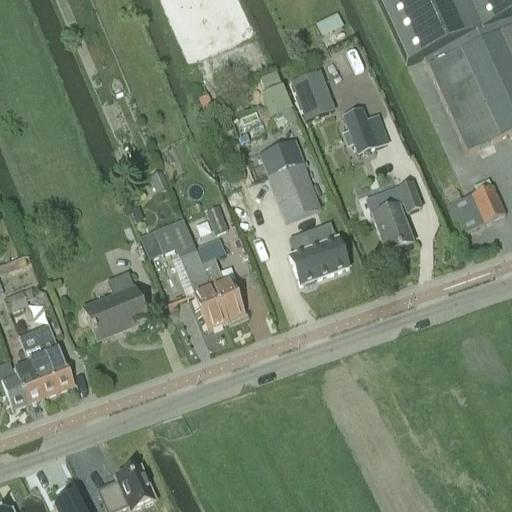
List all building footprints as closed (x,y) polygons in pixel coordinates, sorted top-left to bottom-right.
[(511,0),(376,0),(407,69),(422,62),(466,158),(511,137),(511,0)] [(335,17),(324,23),(314,27),(320,39),(341,29),(335,17)] [(276,77),(260,81),(271,120),(287,115),(276,77)] [(318,77),(290,88),(305,126),(333,115),(318,77)] [(361,115),(342,122),(346,133),(357,160),(387,148),(376,121),(365,126),(361,115)] [(294,145),(259,159),(285,227),(320,214),(294,145)] [(151,180),(158,198),(170,192),(162,175),(151,180)] [(406,218),(420,213),(411,189),(396,194),(406,218)] [(460,240),(504,222),(491,192),(447,211),(458,236),(460,240)] [(385,259),(412,248),(398,211),(371,221),(385,259)] [(205,217),(214,241),(227,236),(218,212),(205,217)] [(224,328),(201,270),(195,256),(182,224),(152,237),(162,260),(175,255),(178,263),(193,300),(207,335),(224,328)] [(316,285),(348,273),(336,243),(335,243),(329,228),(312,235),(318,250),(288,261),(299,291),(301,291),(305,293),(314,290),(316,285)] [(201,270),(224,328),(243,321),(228,286),(223,288),(214,264),(225,260),(220,249),(199,257),(203,269),(201,270)] [(0,269),(0,278),(26,269),(23,261),(0,269)] [(112,302),(83,314),(95,344),(121,333),(122,337),(147,327),(127,278),(106,287),(112,302)] [(21,296),(25,305),(34,301),(30,292),(21,296)] [(27,310),(25,305),(21,296),(0,304),(0,305),(6,319),(27,310)] [(61,365),(47,329),(18,341),(23,354),(20,356),(39,404),(73,391),(62,364),(61,365)] [(25,409),(39,404),(20,356),(16,357),(21,371),(13,374),(16,382),(25,409)] [(16,382),(13,374),(11,375),(8,367),(0,370),(0,403),(5,402),(11,415),(25,409),(16,382)] [(117,488),(97,496),(104,511),(124,511),(127,511),(140,511),(155,505),(140,471),(135,473),(133,469),(117,476),(119,480),(114,482),(117,488)] [(54,510),(54,511),(81,511),(75,499),(54,510)]
